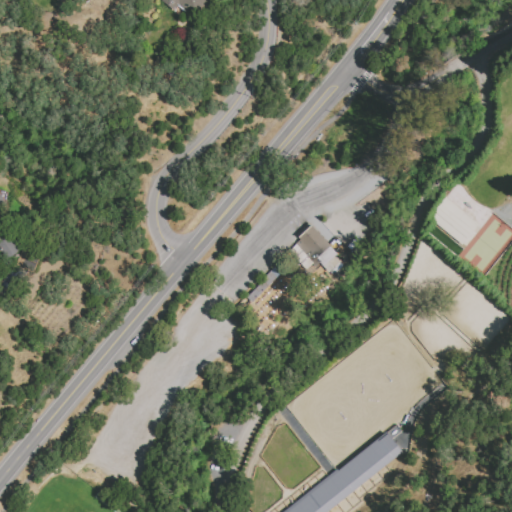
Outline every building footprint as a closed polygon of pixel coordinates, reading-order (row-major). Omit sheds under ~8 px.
[(161,0),(160,4),(174,10),(176,6),(186,11),(188,7),(204,14),(210,0),(161,0)] [(443,196),(477,224),(461,245),(427,217),(443,196)] [(293,246),(298,241),(297,239),(312,225),(334,251),(314,268),(293,246)] [(0,254),(6,261),(20,248),(3,230),(0,232),(0,254)] [(281,511),(384,432),(402,452),(326,511),(281,511)]
